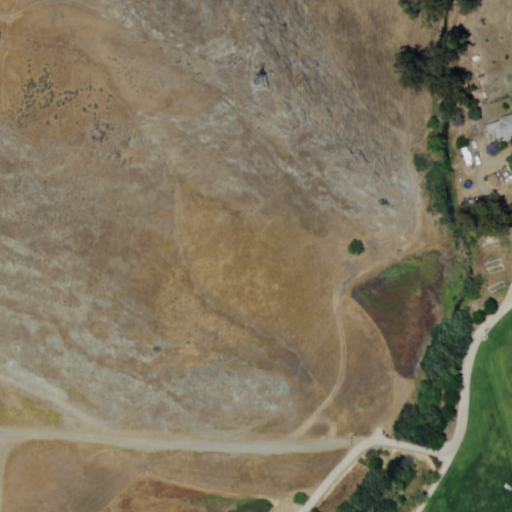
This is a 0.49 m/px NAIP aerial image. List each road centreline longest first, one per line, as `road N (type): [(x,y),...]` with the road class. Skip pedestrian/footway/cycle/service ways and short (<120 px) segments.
road 1 (track): [(418,0),(407,91),(409,234),(398,251),(336,283),(332,302),(345,360),(310,447)]
road 2 (track): [(365,444),(213,449),(0,433)]
